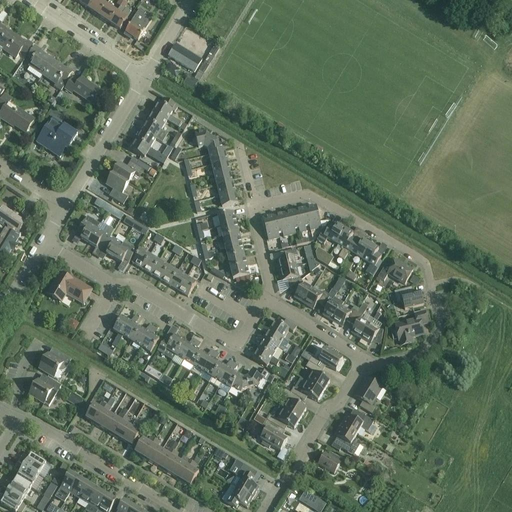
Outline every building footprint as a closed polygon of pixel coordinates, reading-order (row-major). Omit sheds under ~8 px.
[(95,0),(80,0),(78,3),(89,10),(95,0)] [(95,0),(89,10),(99,17),(107,6),(102,3),(104,0),(95,0)] [(124,3),(120,8),(117,13),(109,24),(120,31),(125,23),(127,20),(121,16),(128,5),(124,3)] [(117,13),(107,6),(99,17),(109,24),(117,13)] [(126,34),(124,36),(131,40),(132,38),(138,42),(153,20),(140,11),(132,23),(133,24),(126,34)] [(0,53),(1,54),(2,51),(13,36),(0,27),(0,26),(1,25),(0,23),(0,53)] [(185,30),(181,37),(193,45),(190,50),(197,54),(200,49),(207,53),(211,47),(185,30)] [(26,45),(13,36),(2,51),(16,60),(20,53),(25,56),(32,46),(27,43),(26,45)] [(215,58),(220,49),(221,49),(216,46),(194,80),(198,82),(199,83),(204,75),(210,66),(215,58)] [(197,59),(177,47),(170,59),(190,71),(197,59)] [(30,56),(28,59),(33,62),(29,68),(31,68),(28,72),(40,80),(43,77),(53,62),(40,53),(40,51),(35,48),(30,56)] [(66,71),(53,62),(43,77),(56,85),(54,88),(61,92),(66,85),(65,84),(72,73),(67,70),(66,71)] [(191,78),(186,85),(193,89),(198,82),(194,80),(191,78)] [(103,93),(82,79),(79,84),(73,80),(65,91),(72,95),(73,93),(94,107),(103,93)] [(26,135),(35,122),(10,105),(12,101),(5,96),(0,103),(0,110),(3,112),(0,117),(0,119),(9,126),(10,124),(26,135)] [(159,104),(154,114),(167,122),(178,129),(181,124),(170,117),(172,113),(174,114),(178,109),(164,100),(161,105),(159,104)] [(162,131),(167,122),(154,114),(148,123),(162,131)] [(67,151),(77,136),(53,120),(36,144),(60,160),(66,151),(67,151)] [(144,125),(140,131),(143,132),(142,132),(156,141),(162,131),(148,123),(146,126),(144,125)] [(150,150),(156,141),(142,132),(140,131),(137,137),(139,138),(137,142),(150,150)] [(206,149),(212,140),(206,136),(206,133),(195,136),(198,146),(199,150),(204,148),(206,149)] [(173,151),(175,147),(179,142),(175,139),(169,149),(173,151)] [(218,143),(212,140),(206,149),(208,151),(209,156),(223,152),(220,142),(218,143)] [(145,159),(150,150),(137,142),(131,151),(145,159)] [(169,149),(167,153),(164,158),(168,160),(173,151),(169,149)] [(212,166),(227,163),(225,152),(223,152),(209,156),(212,166)] [(151,170),(134,160),(133,159),(127,168),(120,164),(113,175),(129,185),(135,174),(139,176),(143,171),(148,174),(151,170)] [(215,177),(230,173),(227,163),(212,166),(215,177)] [(217,188),(233,184),(230,173),(215,177),(217,188)] [(129,185),(113,175),(106,186),(114,191),(115,192),(111,199),(119,204),(123,207),(128,199),(122,195),(129,185)] [(220,198),(235,194),(233,184),(217,188),(220,198)] [(222,209),(228,207),(238,205),(235,194),(220,198),(222,209)] [(120,222),(124,216),(111,208),(108,214),(111,216),(120,222)] [(311,232),(322,229),(319,217),(316,208),(306,210),(311,232)] [(24,223),(1,210),(0,210),(0,224),(2,226),(4,223),(6,225),(7,229),(5,231),(0,239),(0,259),(4,262),(18,238),(13,236),(16,230),(19,232),(24,223)] [(311,232),(306,210),(295,213),(299,230),(300,234),(307,233),(305,229),(310,228),(311,232)] [(290,237),(296,235),(295,231),(299,230),(295,213),(284,215),(290,237)] [(220,228),(236,224),(234,214),(224,216),(218,217),(220,228)] [(290,237),(284,215),(274,218),(278,236),(283,235),(284,238),(290,237)] [(89,245),(97,231),(100,226),(87,218),(84,223),(78,233),(83,236),(81,240),(89,245)] [(133,229),(136,223),(127,218),(124,224),(129,227),(133,229)] [(268,242),(278,240),(279,239),(278,236),(274,218),(263,220),(268,242)] [(142,235),(146,229),(140,226),(136,223),(133,229),(137,231),(142,235)] [(223,239),(239,235),(236,224),(220,228),(223,239)] [(317,242),(324,246),(328,240),(337,245),(345,231),(338,226),(335,230),(330,227),(328,231),(325,229),(317,242)] [(110,238),(114,232),(108,228),(104,234),(97,231),(89,245),(97,249),(99,246),(104,249),(110,238)] [(344,262),(349,253),(356,243),(351,240),(353,236),(345,231),(337,245),(344,250),(339,258),(344,262)] [(220,251),(225,249),(242,245),(239,235),(223,239),(224,245),(219,246),(220,251)] [(114,260),(126,241),(118,236),(115,241),(110,238),(104,249),(109,251),(106,255),(114,260)] [(371,246),(363,242),(361,246),(356,243),(349,253),(362,261),(371,246)] [(228,260),(244,256),(242,245),(225,249),(228,260)] [(124,261),(130,264),(135,255),(136,254),(123,246),(114,260),(122,265),(124,261)] [(373,279),(379,270),(375,268),(381,258),(376,255),(379,251),(371,246),(362,261),(371,266),(366,274),(373,279)] [(142,270),(150,256),(140,251),(132,264),(142,270)] [(280,272),(296,268),(294,258),(297,257),(296,251),(293,251),(283,254),(284,259),(277,261),(280,272)] [(151,276),(159,262),(150,256),(142,270),(151,276)] [(231,271),(247,267),(244,256),(228,260),(231,271)] [(337,273),(339,270),(330,264),(332,262),(328,260),(324,265),(337,273)] [(160,281),(168,268),(159,262),(151,276),(160,281)] [(405,268),(395,263),(392,269),(386,265),(381,274),(378,279),(384,283),(388,276),(405,286),(413,272),(405,268)] [(233,281),(249,277),(247,267),(231,271),(233,281)] [(170,287),(178,273),(168,268),(160,281),(170,287)] [(290,290),(301,281),(299,279),(296,268),(280,272),(282,283),(287,282),(289,290),(290,290)] [(179,293),(187,279),(178,273),(170,287),(179,293)] [(67,279),(60,275),(48,295),(60,302),(66,292),(75,297),(73,299),(83,306),(92,291),(68,277),(67,279)] [(188,298),(196,285),(188,279),(187,279),(179,293),(188,298)] [(304,305),(313,290),(303,284),(301,281),(290,290),(297,295),(294,299),(304,305)] [(413,295),(412,289),(398,292),(394,293),(397,305),(403,303),(405,311),(423,306),(420,293),(413,295)] [(322,296),(313,290),(304,305),(313,311),(317,304),(322,307),(329,296),(324,293),(322,296)] [(323,317),(332,322),(341,308),(343,304),(335,299),(337,294),(332,291),(329,296),(322,307),(327,310),(323,317)] [(351,325),(360,310),(355,307),(353,311),(352,310),(350,313),(341,308),(332,322),(342,328),(346,322),(351,325)] [(361,340),(370,325),(373,320),(364,314),(365,313),(360,310),(351,325),(355,328),(351,334),(361,340)] [(412,344),(411,339),(423,336),(421,327),(428,325),(425,312),(415,315),(416,321),(395,326),(399,342),(400,342),(402,347),(412,344)] [(132,343),(141,329),(135,326),(139,320),(135,317),(131,324),(123,337),(132,343)] [(116,349),(123,337),(131,324),(122,318),(114,332),(119,335),(115,341),(116,341),(112,346),(116,349)] [(79,325),(72,320),(68,327),(75,331),(79,325)] [(297,328),(286,321),(282,327),(276,323),(270,332),(284,340),(289,331),(293,334),(297,328)] [(381,346),(383,331),(379,331),(370,325),(361,340),(370,346),(373,341),(381,346)] [(142,349),(154,329),(150,326),(146,333),(141,329),(132,343),(142,349)] [(283,352),(289,343),(284,340),(270,332),(264,328),(261,326),(258,330),(268,336),(265,341),(264,341),(278,349),(283,352)] [(151,354),(154,349),(159,341),(154,337),(158,331),(154,329),(142,349),(151,354)] [(176,356),(184,343),(174,337),(170,344),(165,340),(159,349),(158,351),(164,355),(167,351),(176,356)] [(273,359),(278,349),(264,341),(265,341),(258,337),(256,342),(262,346),(259,351),(273,359)] [(185,362),(197,342),(193,340),(189,346),(184,343),(176,356),(172,362),(181,368),(184,362),(185,362)] [(194,368),(202,354),(197,351),(201,345),(197,342),(185,362),(194,368)] [(107,349),(104,354),(110,358),(113,353),(107,349)] [(71,361),(55,351),(52,357),(48,355),(39,370),(54,379),(59,371),(60,372),(62,373),(64,372),(65,371),(71,361)] [(203,373),(215,353),(211,351),(208,357),(202,354),(194,368),(203,373)] [(279,364),(272,360),(273,359),(259,351),(253,360),(262,365),(267,368),(270,364),(277,368),(279,364)] [(336,372),(343,361),(326,351),(319,362),(312,358),(309,363),(321,370),(324,365),(336,372)] [(209,384),(221,365),(216,362),(219,356),(215,353),(203,373),(200,379),(209,384)] [(219,390),(234,365),(230,362),(226,368),(221,365),(209,384),(219,390)] [(324,393),(330,383),(318,375),(321,370),(309,363),(306,368),(313,372),(307,383),(324,393)] [(229,394),(231,390),(239,376),(234,373),(238,367),(234,365),(219,390),(228,395),(229,394)] [(152,378),(156,372),(148,368),(145,374),(152,378)] [(274,379),(259,370),(255,375),(251,373),(248,378),(246,379),(249,390),(255,388),(260,391),(262,390),(266,383),(271,385),(274,379)] [(244,379),(239,376),(231,390),(229,394),(236,398),(239,393),(241,394),(242,391),(249,390),(246,379),(244,379)] [(49,408),(56,397),(61,387),(45,378),(42,383),(38,381),(29,396),(44,405),(49,408)] [(373,416),(377,410),(371,407),(377,397),(383,388),(367,379),(356,398),(363,403),(360,408),(373,416)] [(324,393),(307,383),(301,393),(294,388),(290,394),(297,398),(302,401),(305,396),(318,403),(324,393)] [(300,421),(306,410),(294,403),(297,398),(290,394),(285,391),(282,396),(289,400),(283,410),(300,421)] [(108,415),(115,403),(111,401),(107,407),(106,407),(95,426),(99,429),(100,428),(105,431),(113,417),(108,415)] [(95,426),(106,407),(102,404),(99,409),(94,406),(86,419),(91,423),(91,424),(95,426)] [(294,431),(300,421),(283,410),(280,408),(274,418),(270,416),(267,421),(283,432),(286,427),(294,431)] [(374,423),(362,416),(354,411),(350,417),(348,416),(341,427),(357,436),(361,429),(368,433),(374,423)] [(109,435),(113,437),(125,418),(121,415),(117,420),(113,417),(105,431),(110,434),(109,435)] [(123,442),(131,429),(127,426),(130,421),(125,418),(113,437),(118,440),(118,439),(123,442)] [(283,432),(267,421),(266,422),(262,419),(259,424),(264,427),(263,428),(267,430),(261,441),(263,442),(262,445),(269,449),(271,447),(272,448),(281,453),(288,442),(281,438),(284,432),(283,432)] [(132,449),(144,429),(139,426),(136,431),(131,429),(123,442),(128,445),(128,446),(132,449)] [(360,447),(353,442),(357,436),(341,427),(335,437),(339,439),(335,446),(334,445),(332,448),(340,453),(342,450),(353,457),(360,447)] [(144,460),(155,441),(151,438),(148,443),(143,440),(135,454),(140,457),(140,458),(144,460)] [(154,465),(162,452),(157,449),(160,444),(155,441),(144,460),(148,463),(149,462),(154,465)] [(162,472),(174,452),(170,449),(167,455),(162,452),(154,465),(159,468),(158,469),(162,472)] [(172,476),(180,463),(175,460),(179,455),(174,452),(162,472),(167,474),(167,473),(172,476)] [(330,457),(325,454),(318,466),(334,475),(343,461),(340,460),(332,455),(330,457)] [(46,465),(31,455),(27,462),(22,459),(18,465),(39,477),(46,465)] [(183,458),(180,463),(172,476),(177,479),(177,480),(181,483),(193,463),(183,458)] [(193,463),(181,483),(185,485),(186,484),(191,487),(196,479),(199,474),(194,471),(197,466),(193,463)] [(31,489),(39,477),(18,465),(14,471),(20,474),(16,480),(31,489)] [(236,489),(253,499),(259,489),(251,485),(254,480),(257,475),(258,474),(244,466),(237,477),(228,482),(227,483),(231,486),(236,489)] [(67,500),(70,495),(80,480),(70,474),(65,482),(61,489),(58,494),(67,500)] [(31,489),(16,480),(12,487),(7,483),(3,489),(24,502),(31,489)] [(80,500),(89,485),(80,480),(70,495),(80,500)] [(89,506),(98,491),(89,485),(80,500),(89,506)] [(231,486),(228,492),(222,501),(234,508),(237,503),(247,509),(253,499),(236,489),(231,486)] [(11,511),(17,511),(24,502),(3,489),(0,493),(0,495),(5,499),(1,505),(11,511)] [(98,511),(107,496),(98,491),(89,506),(98,511)] [(323,511),(327,507),(305,494),(299,503),(314,511),(323,511)] [(117,511),(121,507),(116,503),(117,502),(107,496),(98,511),(99,511),(117,511)] [(130,511),(134,508),(124,502),(121,507),(117,511),(130,511)]
